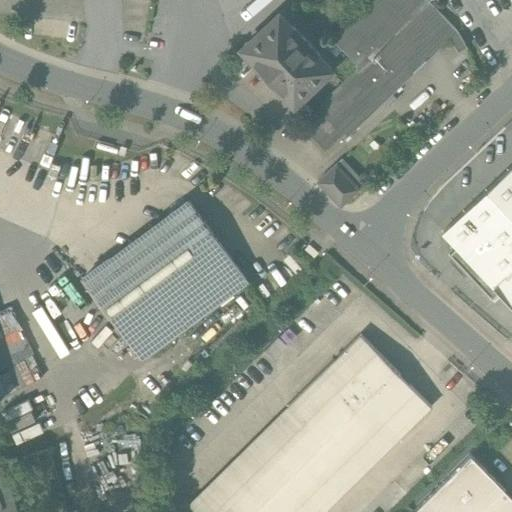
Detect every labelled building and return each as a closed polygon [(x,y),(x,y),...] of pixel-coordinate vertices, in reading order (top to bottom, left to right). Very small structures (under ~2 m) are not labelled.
[(357,71),(299,129),(326,158),(457,34),(425,0),(373,0),(331,40),(357,65),(357,71)] [(292,28),(279,16),(250,44),(245,46),(243,50),(245,55),(250,57),(294,105),(331,70),(319,57),(320,56),(311,46),(309,42),(306,39),(303,38),(293,28),(292,28)] [(341,161),(318,183),(340,207),(364,184),(341,161)] [(511,167),(443,233),(511,306),(511,167)] [(188,201),(83,278),(143,359),(247,282),(188,201)] [(360,335),(186,506),(191,511),(323,511),(430,407),(360,335)] [(8,456),(0,457),(0,511),(10,511),(23,509),(8,456)] [(511,511),(511,498),(471,457),(414,511),(511,511)]
